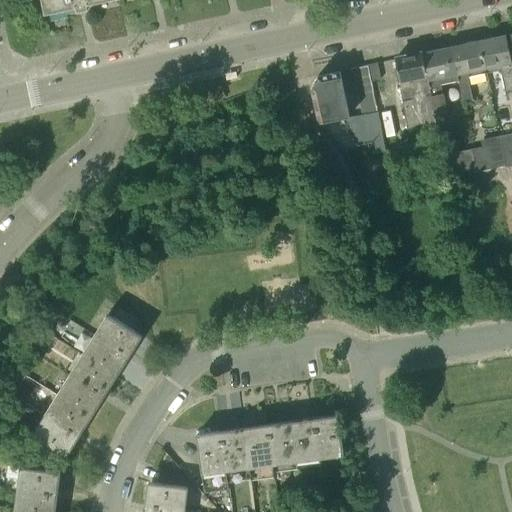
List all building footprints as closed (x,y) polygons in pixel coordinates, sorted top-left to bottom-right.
[(107,0),(43,0),(46,13),(78,6),(79,11),(89,9),(88,4),(107,0)] [(479,41),(486,73),(501,70),(505,93),(511,91),(511,61),(506,35),(479,41)] [(451,47),(458,79),(468,77),(486,73),(479,41),(451,47)] [(429,86),(431,96),(445,93),(443,84),(458,80),(458,79),(451,47),(422,53),(429,86)] [(429,86),(422,53),(395,58),(400,82),(410,131),(437,125),(435,114),(433,107),(431,96),(429,87),(429,86)] [(377,63),(368,65),(371,81),(381,79),(377,63)] [(373,88),(371,81),(368,65),(353,68),(363,113),(349,116),(340,71),(318,76),(311,85),(319,123),(345,150),(359,146),(374,142),(377,154),(386,152),(373,88)] [(470,89),(461,91),(463,103),(473,101),(470,89)] [(431,96),(433,107),(447,104),(445,93),(431,96)] [(511,132),(500,135),(506,165),(506,167),(511,165),(511,132)] [(473,148),(478,171),(506,165),(500,135),(481,139),(483,146),(473,148)] [(448,177),(478,171),(473,148),(459,151),(457,140),(442,143),(448,177)] [(108,314),(95,335),(129,356),(142,335),(134,331),(108,314)] [(129,356),(95,335),(82,355),(117,376),(129,356)] [(117,376),(82,355),(70,375),(104,396),(117,376)] [(104,396),(70,375),(58,395),(92,416),(104,396)] [(92,416),(58,395),(45,415),(79,436),(92,416)] [(314,418),(320,459),(344,456),(340,423),(339,414),(314,418)] [(79,436),(45,415),(32,436),(40,440),(67,456),(79,436)] [(291,421),(297,469),(321,465),(320,459),(314,418),(291,421)] [(297,469),(291,421),(267,424),(274,472),(297,469)] [(274,476),(274,472),(267,424),(244,427),(250,468),(251,480),(274,476)] [(250,468),(244,427),(220,431),(226,472),(250,468)] [(226,472),(220,431),(197,434),(205,493),(229,490),(226,472)] [(21,465),(18,489),(58,495),(61,471),(53,469),(21,465)] [(186,511),(189,487),(181,486),(158,483),(149,481),(146,506),(186,511)] [(56,511),(58,495),(18,489),(14,511),(56,511)]
